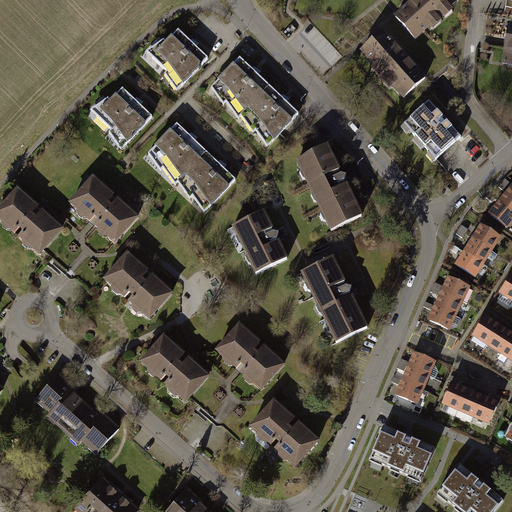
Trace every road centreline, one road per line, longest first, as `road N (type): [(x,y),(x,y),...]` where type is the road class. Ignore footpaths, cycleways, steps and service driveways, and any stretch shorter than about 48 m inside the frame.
road 1 (residential): [(425,219),(427,257),(398,331),(336,467),(308,504)]
road 2 (residential): [(241,0),(425,219)]
road 3 (residential): [(48,329),(239,500),(264,511)]
road 4 (track): [(207,0),(148,31),(0,187)]
